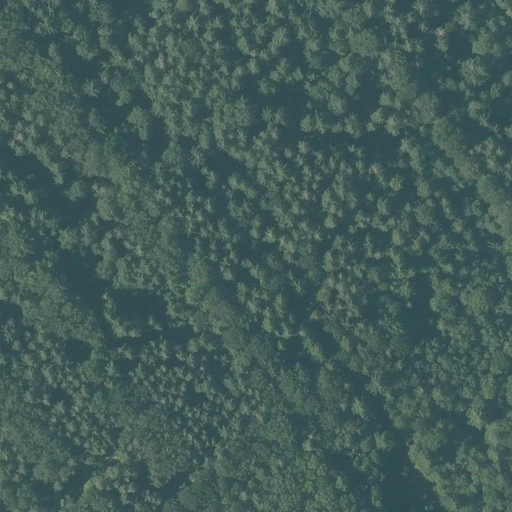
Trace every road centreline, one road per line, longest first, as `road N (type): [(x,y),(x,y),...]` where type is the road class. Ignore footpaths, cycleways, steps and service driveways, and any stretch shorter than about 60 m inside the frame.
road 1 (track): [(59,0),(385,417),(443,511)]
road 2 (track): [(0,282),(188,124),(355,0)]
